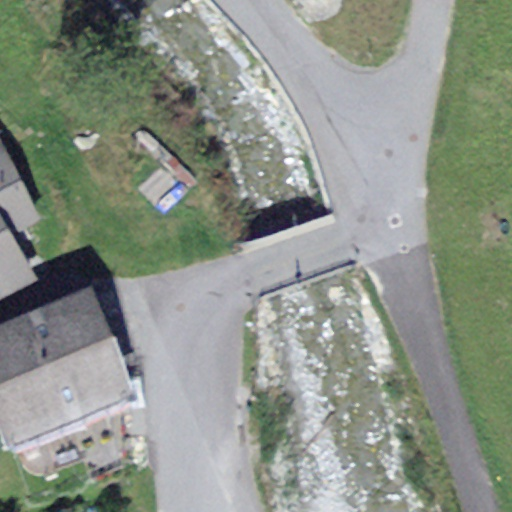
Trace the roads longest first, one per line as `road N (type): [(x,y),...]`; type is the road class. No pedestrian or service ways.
road 1 (residential): [(201,511),(225,292),(396,221)]
road 2 (unclassified): [(396,221),(481,511)]
road 3 (unclassified): [(246,0),(396,221)]
road 4 (track): [(225,292),(148,280),(77,283),(0,318)]
road 5 (residential): [(396,221),(437,0)]
